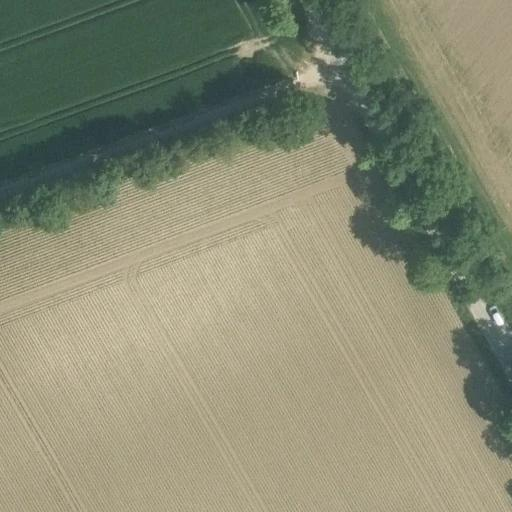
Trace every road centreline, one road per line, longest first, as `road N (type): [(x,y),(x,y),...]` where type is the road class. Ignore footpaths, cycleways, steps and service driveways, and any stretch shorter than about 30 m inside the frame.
road 1 (unclassified): [(338,66),(511,383)]
road 2 (unclassified): [(338,66),(0,193)]
